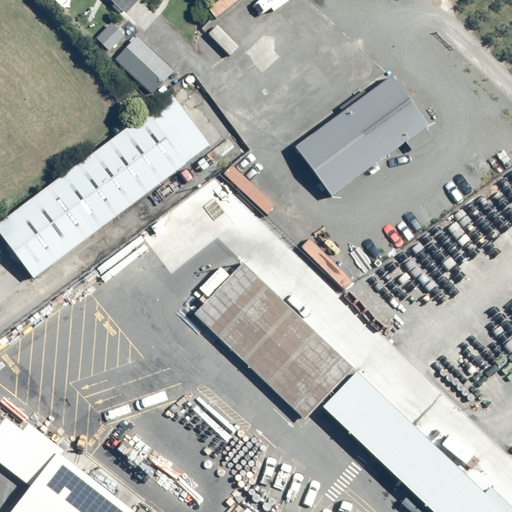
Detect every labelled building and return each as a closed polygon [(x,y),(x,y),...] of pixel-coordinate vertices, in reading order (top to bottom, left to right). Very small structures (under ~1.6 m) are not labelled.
[(110,0),(129,16),(143,0),(110,0)] [(125,35),(112,22),(96,38),(109,51),(125,35)] [(376,70),(280,139),(312,184),(408,115),(376,70)] [(153,89),(0,203),(0,242),(21,270),(193,141),(153,89)] [(333,358),(224,255),(177,304),(285,408),(333,358)] [(430,511),(498,511),(340,367),(308,401),(430,511)] [(125,511),(41,445),(0,496),(0,511),(125,511)] [(319,511),(297,494),(282,511),(319,511)]
